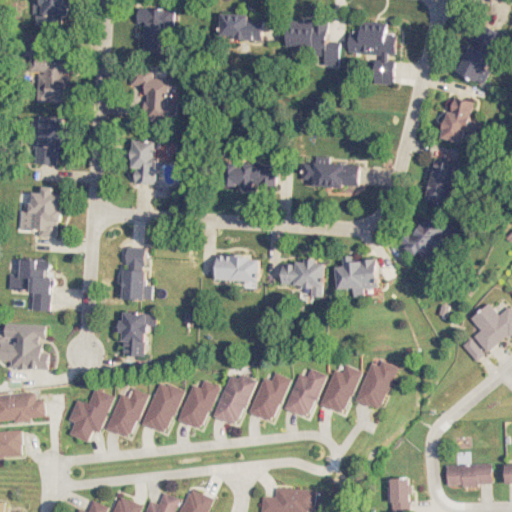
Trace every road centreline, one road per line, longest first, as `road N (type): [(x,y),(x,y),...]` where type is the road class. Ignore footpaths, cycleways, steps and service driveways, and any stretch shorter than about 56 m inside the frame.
road 1 (residential): [(440,0),(391,192),(367,224),(96,215)]
road 2 (residential): [(49,511),(52,457),(316,433),(331,442),(339,459),(334,469),(276,460),(243,470),(240,511)]
road 3 (residential): [(115,0),(85,354)]
road 4 (residential): [(243,470),(51,485)]
road 5 (residential): [(452,416),(434,438),(437,488),(450,511),(467,511)]
